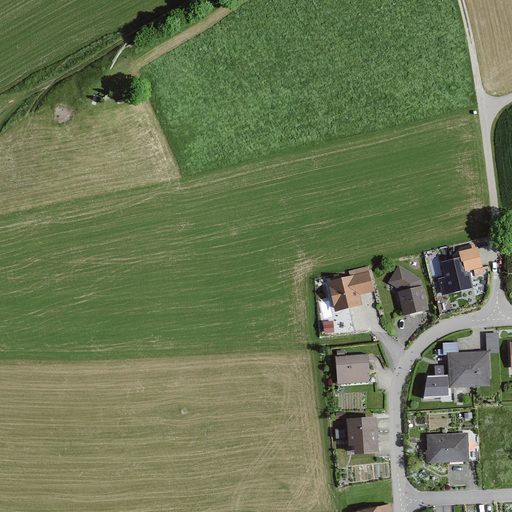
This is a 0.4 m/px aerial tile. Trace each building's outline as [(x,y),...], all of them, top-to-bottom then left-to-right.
[(442,283),(446,299),(473,292),(468,274),(481,271),(476,250),(458,255),(460,261),(440,266),(445,282),(442,283)] [(359,297),(374,293),(367,268),(348,273),(349,280),(327,285),(335,315),(362,308),(359,297)] [(387,286),(397,292),(404,319),(428,314),(421,281),(399,268),(387,286)] [(448,378),(449,391),(490,389),(488,354),(458,356),(458,345),(443,346),(443,359),(447,359),(448,378)] [(337,386),(369,385),(367,358),(336,360),(337,386)] [(449,391),(448,378),(427,379),(424,401),(449,400),(449,391)] [(354,458),(378,456),(375,420),(345,423),(347,450),(353,449),(354,458)] [(467,436),(427,438),(428,466),(468,464),(467,436)]
